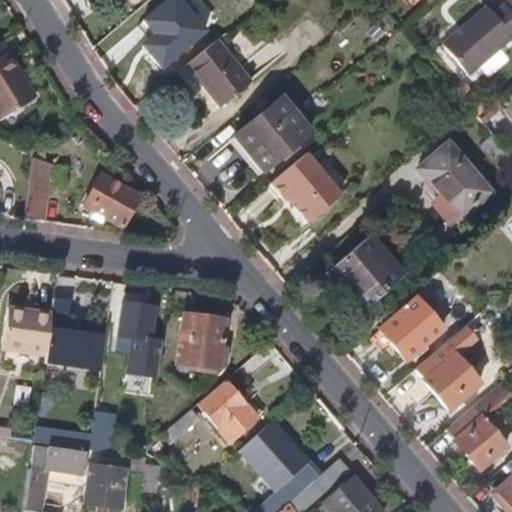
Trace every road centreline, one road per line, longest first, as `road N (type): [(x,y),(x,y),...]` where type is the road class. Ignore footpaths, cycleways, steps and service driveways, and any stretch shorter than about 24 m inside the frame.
road 1 (residential): [(447,511),(228,255)]
road 2 (residential): [(228,255),(97,97),(34,0)]
road 3 (residential): [(228,255),(180,265),(0,241)]
